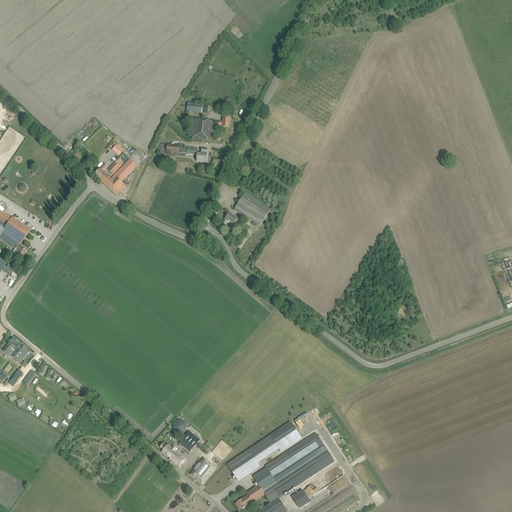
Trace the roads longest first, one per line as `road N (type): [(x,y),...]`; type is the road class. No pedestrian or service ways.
road 1 (unclassified): [(223,511),(3,320),(56,230)]
road 2 (unclassified): [(511,317),(374,366),(237,269),(219,235),(204,226)]
road 3 (unclassified): [(204,226),(317,0)]
road 4 (unclassified): [(92,185),(0,91)]
road 5 (unclassified): [(204,226),(182,235),(92,185)]
